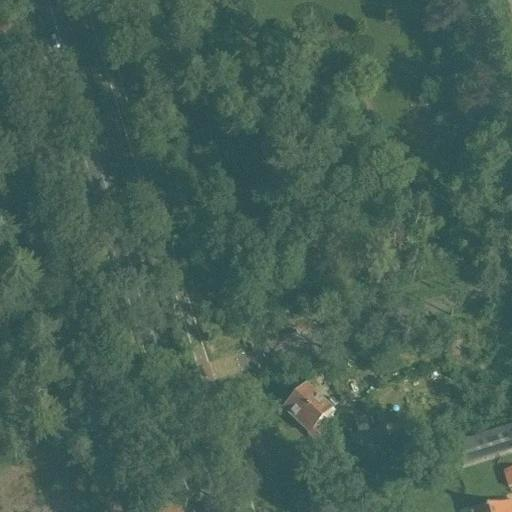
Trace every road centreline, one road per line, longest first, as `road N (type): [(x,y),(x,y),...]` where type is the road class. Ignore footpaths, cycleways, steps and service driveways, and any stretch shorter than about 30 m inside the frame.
road 1 (primary): [(206,511),(47,0)]
road 2 (residential): [(205,375),(511,282)]
